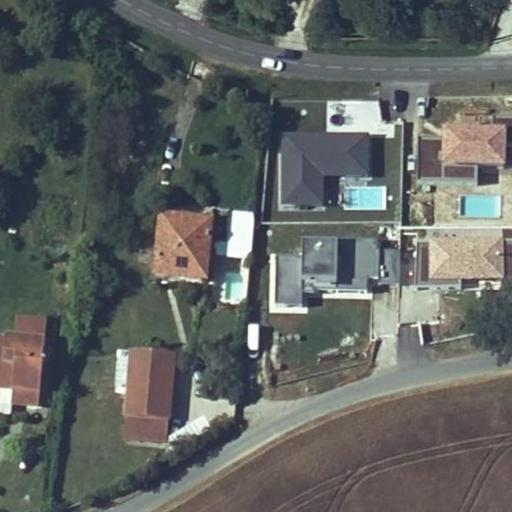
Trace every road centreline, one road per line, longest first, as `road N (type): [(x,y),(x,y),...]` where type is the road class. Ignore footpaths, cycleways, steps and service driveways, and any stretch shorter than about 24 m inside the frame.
road 1 (unclassified): [(122,511),(334,388),(511,352)]
road 2 (tertiary): [(511,68),(365,72),(260,59),(115,0)]
